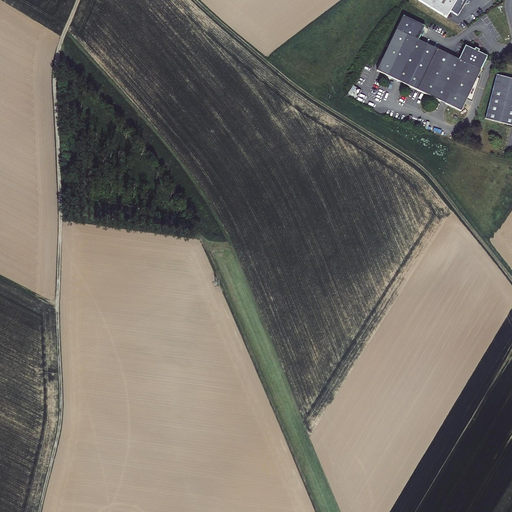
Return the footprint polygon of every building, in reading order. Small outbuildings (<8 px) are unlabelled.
[(417,0),(447,18),(451,12),(458,16),(467,0),(417,0)] [(377,71),(418,91),(437,50),(418,41),(421,36),(423,37),(425,33),(423,32),(425,27),(403,16),(383,58),(379,67),(377,71)] [(418,91),(461,112),(487,57),(478,52),(479,51),(477,49),(475,49),(474,51),(465,46),(459,60),(437,50),(418,91)] [(377,66),(379,67),(383,58),(381,57),(382,55),(378,52),(370,69),(374,71),(377,66)] [(485,119),(511,125),(511,78),(511,79),(497,75),(485,119)]
